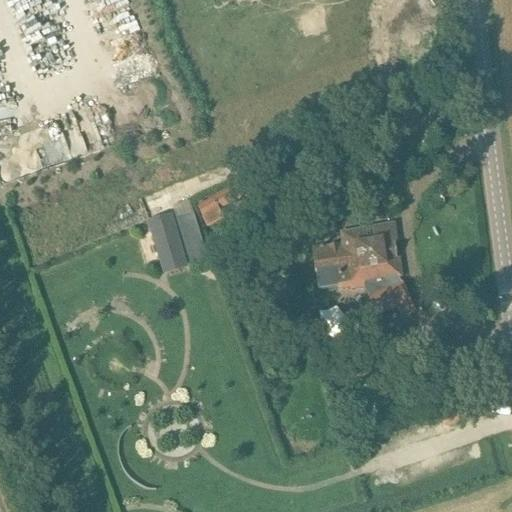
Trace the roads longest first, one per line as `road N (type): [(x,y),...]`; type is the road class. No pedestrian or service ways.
road 1 (residential): [(511,306),(473,0)]
road 2 (unknown): [(0,23),(16,84),(35,95),(92,69),(64,0)]
